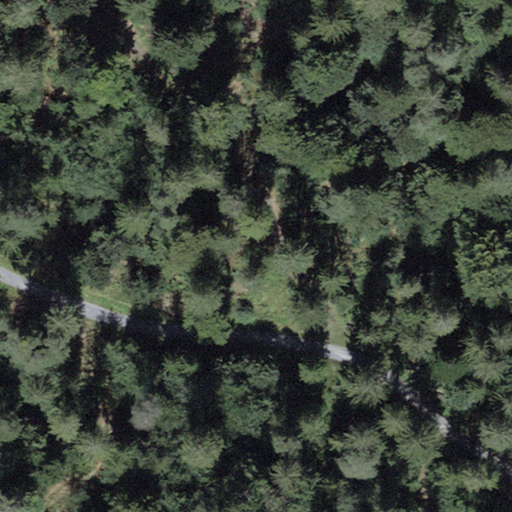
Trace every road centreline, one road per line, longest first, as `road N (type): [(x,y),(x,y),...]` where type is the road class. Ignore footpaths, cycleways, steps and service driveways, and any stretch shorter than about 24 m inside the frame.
road 1 (track): [(301,343),(120,319),(0,267)]
road 2 (track): [(511,476),(372,367),(301,343)]
